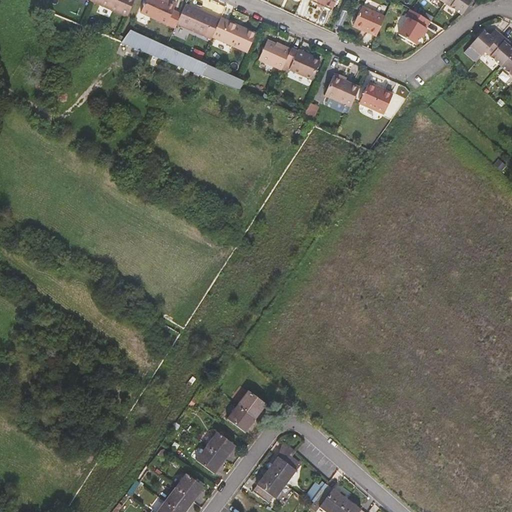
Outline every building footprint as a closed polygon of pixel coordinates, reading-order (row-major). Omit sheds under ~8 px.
[(127,17),(134,0),(91,0),(91,1),(127,17)] [(169,0),(168,2),(163,0),(146,0),(140,13),(167,25),(176,3),(169,0)] [(336,0),(310,0),(332,11),(336,0)] [(446,0),(445,3),(462,15),(471,2),(472,0),(446,0)] [(212,37),(220,19),(186,4),(184,9),(177,24),(211,40),(212,37)] [(376,37),(382,23),(385,17),(362,6),(354,24),(368,31),(367,32),(376,37)] [(416,45),(430,21),(411,10),(410,9),(406,15),(409,17),(398,34),(416,45)] [(247,53),(256,33),(221,17),(220,19),(212,37),(247,53)] [(353,26),(367,32),(368,31),(354,24),(353,26)] [(480,55),(481,56),(485,52),(501,34),(495,29),(490,35),(484,30),(470,46),(464,52),(475,61),(480,55)] [(194,59),(167,46),(163,45),(154,40),(131,30),(122,42),(146,53),(159,58),(171,63),(182,67),(201,75),(212,80),(237,90),(242,80),(237,77),(201,62),(194,59)] [(507,40),(501,34),(485,52),(501,66),(511,53),(511,48),(510,46),(505,42),(507,40)] [(108,42),(117,46),(119,40),(117,40),(111,37),(108,42)] [(283,67),(291,49),(284,45),(283,47),(267,40),(258,60),(282,70),(282,69),(283,67)] [(298,51),(292,48),(291,49),(283,67),(282,69),(288,72),(289,70),(312,80),(321,62),(305,54),(305,53),(306,52),(299,49),(298,51)] [(159,58),(146,53),(144,57),(211,84),(212,80),(201,75),(182,67),(171,63),(159,58)] [(197,53),(194,59),(201,62),(203,56),(197,53)] [(511,53),(501,66),(511,75),(511,53)] [(350,107),(360,87),(341,79),(333,75),(325,96),(350,107)] [(393,94),(368,83),(359,104),(384,115),(393,94)] [(500,99),(497,102),(502,107),(506,104),(500,99)] [(190,344),(179,336),(170,350),(181,357),(190,344)] [(248,390),(227,419),(246,433),(267,405),(248,390)] [(196,395),(191,401),(195,404),(196,404),(200,397),(196,395)] [(215,474),(236,446),(217,431),(196,460),(215,474)] [(279,452),(281,453),(283,451),(283,450),(291,456),(296,450),(283,441),(279,452)] [(163,459),(168,452),(165,449),(161,450),(158,455),(163,459)] [(283,451),(281,453),(278,457),(278,456),(256,485),(257,485),(253,491),(269,504),(273,498),(275,499),(297,471),(295,470),(300,463),(292,457),(291,456),(283,450),(283,451)] [(186,511),(205,488),(186,473),(156,511),(186,511)] [(364,511),(361,510),(362,509),(333,488),(318,478),(305,496),(314,502),(320,506),(319,507),(325,511),(364,511)] [(320,506),(314,502),(310,508),(315,511),(319,507),(320,506)]
